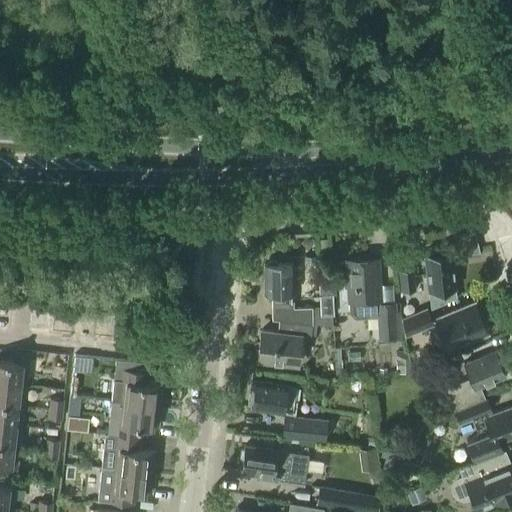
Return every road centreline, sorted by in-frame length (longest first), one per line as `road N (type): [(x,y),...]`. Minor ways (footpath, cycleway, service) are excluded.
road 1 (primary): [(0,174),(257,177),(439,154)]
road 2 (primary): [(439,154),(0,132)]
road 3 (residential): [(511,269),(486,213),(230,228)]
road 4 (residential): [(219,322),(121,346),(0,332)]
road 5 (residential): [(196,511),(219,322)]
